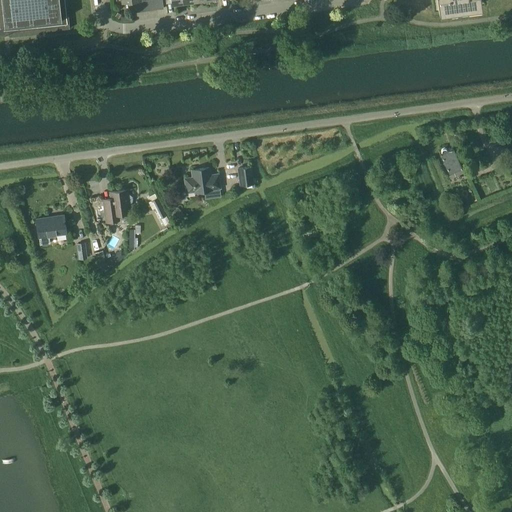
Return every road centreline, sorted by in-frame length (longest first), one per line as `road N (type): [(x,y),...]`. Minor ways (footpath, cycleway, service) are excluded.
road 1 (unclassified): [(0,166),(511,96)]
road 2 (residential): [(332,0),(123,28),(107,26),(98,0)]
